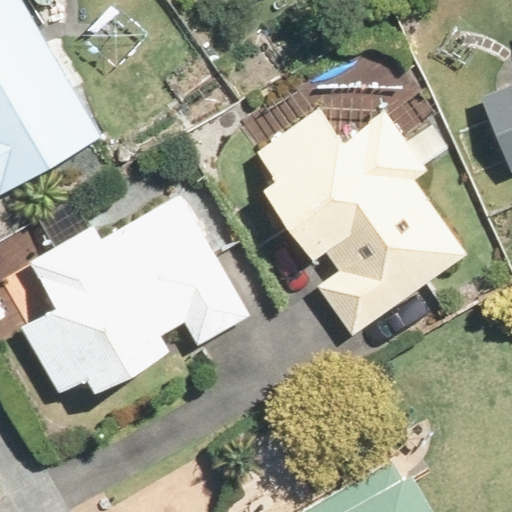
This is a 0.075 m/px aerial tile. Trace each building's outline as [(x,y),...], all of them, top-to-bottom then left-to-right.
[(0,0),(0,195),(99,136),(19,0),(0,0)] [(511,82),(477,98),(507,171),(511,168),(511,82)] [(422,165),(405,142),(381,111),(340,140),(317,108),(255,153),(273,177),(257,190),(305,259),(321,247),(337,270),(313,286),(348,335),(463,253),(409,179),(424,169),(422,165)] [(432,123),(405,142),(422,165),(448,146),(432,123)] [(27,262),(53,309),(20,327),(57,393),(82,380),(89,392),(166,349),(158,336),(182,322),(195,345),(248,314),(177,193),(99,236),(76,195),(36,218),(54,248),(27,262)] [(444,511),(422,473),(410,478),(399,460),(309,511),(444,511)]
